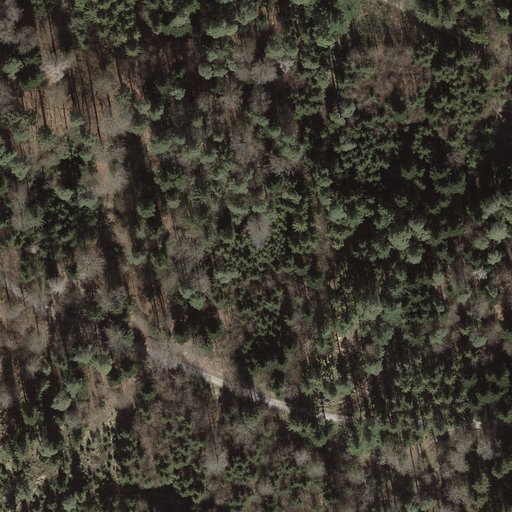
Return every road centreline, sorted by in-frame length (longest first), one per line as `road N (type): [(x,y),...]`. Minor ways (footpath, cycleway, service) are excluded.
road 1 (track): [(248,511),(311,360),(332,227),(327,80),(355,0)]
road 2 (track): [(0,277),(52,312),(312,417),(450,425)]
road 3 (track): [(129,0),(137,61),(104,163),(98,281),(78,321)]
road 4 (track): [(393,0),(511,62)]
